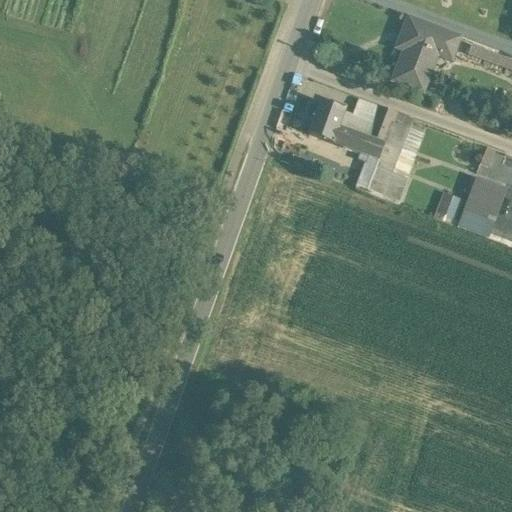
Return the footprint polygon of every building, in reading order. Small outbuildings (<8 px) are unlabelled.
[(458,41),(406,22),(396,48),(405,52),(393,83),(423,94),(437,55),(451,60),(458,41)] [(511,62),(472,48),(469,57),(511,72),(511,62)] [(356,102),(350,117),(343,114),(337,129),(355,136),(366,140),(378,108),(358,100),(356,102)] [(343,114),(319,105),(307,137),(349,152),(355,136),(337,129),(343,114)] [(378,108),(366,140),(383,146),(395,114),(378,108)] [(395,114),(383,146),(400,152),(411,120),(395,114)] [(366,140),(355,136),(349,152),(358,156),(356,161),(363,164),(364,164),(366,159),(377,163),(383,146),(366,140)] [(400,152),(383,146),(377,163),(393,169),(400,152)] [(415,158),(400,152),(393,169),(391,174),(398,177),(407,180),(415,158)] [(366,159),(364,164),(363,164),(353,190),(365,195),(377,163),(366,159)] [(393,169),(377,163),(365,195),(381,201),(391,174),(393,169)] [(391,174),(381,201),(397,207),(402,192),(393,189),(398,177),(391,174)] [(475,180),(457,229),(484,239),(492,218),(502,191),(475,180)] [(464,207),(443,199),(435,221),(456,229),(464,207)]
